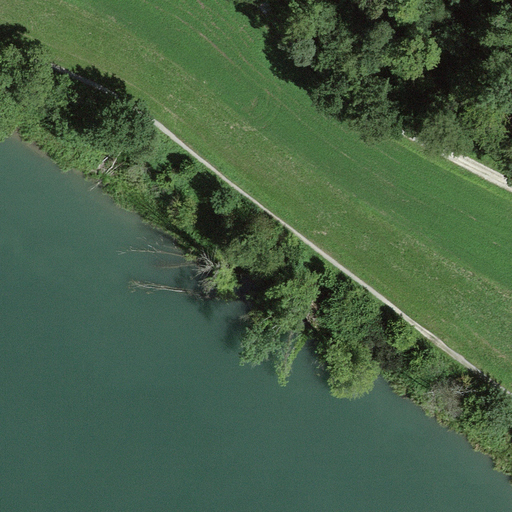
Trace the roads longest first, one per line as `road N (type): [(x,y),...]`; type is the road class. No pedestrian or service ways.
road 1 (track): [(0,53),(123,101),(511,399)]
road 2 (track): [(260,0),(322,73),(400,131),(511,188)]
